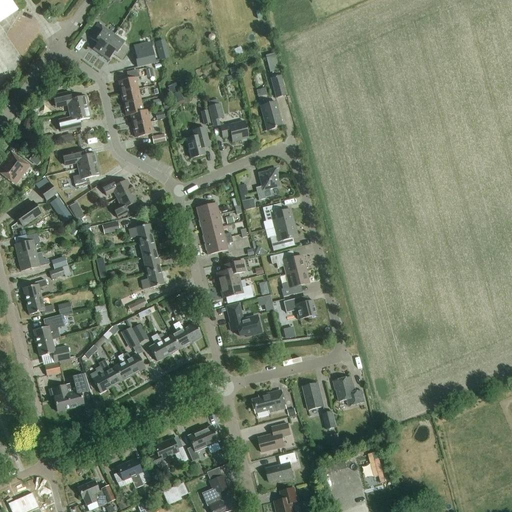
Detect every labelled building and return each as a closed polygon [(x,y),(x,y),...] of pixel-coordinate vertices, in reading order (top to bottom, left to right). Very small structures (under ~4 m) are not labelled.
[(98,24),(96,27),(88,38),(97,44),(93,50),(101,55),(112,38),(115,35),(98,24)] [(112,38),(101,55),(108,61),(113,54),(122,60),(129,50),(112,38)] [(151,45),(135,49),(138,61),(135,61),(137,68),(138,67),(155,64),(151,45)] [(274,54),(265,56),(268,64),(277,62),(274,54)] [(237,67),(230,69),(232,76),(239,74),(237,67)] [(270,78),(275,99),(286,96),(281,75),(270,78)] [(118,83),(121,94),(138,90),(136,78),(118,83)] [(177,85),(169,89),(172,95),(179,92),(177,85)] [(268,87),(259,89),(260,98),(269,97),(268,87)] [(123,105),(141,101),(138,90),(121,94),(123,105)] [(172,95),(171,95),(174,102),(183,98),(180,91),(179,92),(172,95)] [(86,96),(69,100),(68,93),(52,97),(55,109),(67,106),(69,112),(89,107),(86,96)] [(210,107),(208,107),(211,121),(224,118),(220,104),(218,104),(217,100),(209,102),(210,107)] [(126,117),(130,116),(144,112),(141,101),(123,105),(126,117)] [(276,102),(260,106),(267,131),(275,129),(275,127),(282,126),(276,102)] [(91,118),(89,107),(69,112),(70,118),(58,121),(61,132),(76,128),(75,122),(91,118)] [(200,112),(203,125),(210,123),(207,110),(200,112)] [(130,116),(133,127),(150,123),(147,111),(144,112),(130,116)] [(155,114),(157,120),(165,119),(163,112),(155,114)] [(25,120),(22,130),(31,133),(34,123),(25,120)] [(244,122),(229,125),(220,127),(223,138),(231,136),(232,142),(241,140),(241,143),(246,141),(246,139),(248,139),(244,122)] [(153,134),(150,123),(133,127),(135,138),(153,134)] [(205,155),(203,149),(209,147),(204,128),(192,131),(194,137),(186,140),(186,142),(186,143),(187,147),(188,148),(191,159),(205,155)] [(71,134),(58,137),(60,144),(73,141),(71,134)] [(164,134),(152,137),(153,145),(166,142),(164,134)] [(62,155),(64,162),(65,166),(76,164),(78,169),(97,165),(95,154),(79,157),(78,151),(62,155)] [(0,174),(16,186),(30,167),(11,152),(0,166),(0,174)] [(100,176),(97,165),(78,169),(79,176),(72,177),(75,188),(86,186),(84,180),(100,176)] [(258,174),(261,187),(255,188),(259,201),(265,199),(263,191),(279,187),(277,178),(278,178),(276,169),(268,171),(268,172),(258,174)] [(117,199),(133,191),(131,186),(129,187),(126,181),(114,186),(112,181),(101,186),(106,196),(113,193),(117,199)] [(56,194),(50,184),(40,191),(46,201),(56,194)] [(135,196),(133,191),(117,199),(120,206),(113,209),(118,219),(128,214),(126,208),(137,202),(134,197),(135,196)] [(72,218),(58,198),(49,204),(64,224),(72,218)] [(245,201),(242,202),(244,211),(255,208),(253,199),(245,201)] [(41,215),(33,203),(14,215),(22,227),(41,215)] [(196,208),(199,220),(219,215),(216,204),(196,208)] [(274,228),(294,224),(290,210),(276,214),(275,206),(262,209),(266,222),(272,220),(274,228)] [(73,213),(76,219),(83,216),(80,209),(73,213)] [(222,227),(219,215),(199,220),(202,232),(222,227)] [(118,223),(102,226),(104,235),(119,231),(118,223)] [(137,237),(138,243),(153,240),(149,224),(128,230),(130,239),(137,237)] [(297,237),(294,224),(274,228),(276,237),(270,238),(273,252),(285,249),(283,241),(297,237)] [(73,225),(68,232),(75,237),(80,230),(73,225)] [(205,244),(231,237),(230,233),(223,235),(222,227),(202,232),(205,244)] [(14,246),(17,259),(36,255),(34,250),(40,248),(36,234),(26,237),(27,243),(14,246)] [(231,237),(205,244),(208,256),(227,251),(226,244),(232,242),(231,237)] [(156,255),(153,240),(138,243),(142,258),(156,255)] [(257,247),(255,254),(261,256),(264,249),(257,247)] [(80,257),(88,259),(89,252),(82,251),(80,257)] [(284,267),(286,275),(305,270),(302,257),(288,260),(286,253),(270,258),(272,265),(276,264),(277,269),(284,267)] [(36,255),(17,259),(21,273),(39,268),(44,266),(41,257),(37,259),(36,255)] [(160,270),(156,255),(142,258),(146,274),(160,270)] [(96,260),(98,269),(105,268),(102,258),(96,260)] [(52,264),(54,270),(65,266),(63,260),(52,264)] [(220,287),(239,282),(237,275),(245,273),(242,261),(225,266),(226,271),(216,274),(220,287)] [(67,266),(49,272),(51,279),(64,275),(65,277),(71,276),(67,266)] [(98,269),(101,280),(107,278),(105,268),(98,269)] [(262,268),(255,269),(256,276),(263,274),(262,268)] [(160,270),(146,274),(147,280),(140,281),(143,291),(164,285),(160,270)] [(305,270),(286,275),(288,283),(281,285),(283,290),(281,290),(283,298),(296,294),(295,287),(309,284),(305,270)] [(23,289),(27,302),(41,299),(38,289),(47,287),(45,281),(35,284),(35,286),(23,289)] [(239,282),(220,287),(223,299),(235,296),(237,302),(253,298),(250,286),(241,289),(239,282)] [(273,295),(259,297),(260,305),(267,304),(268,311),(275,310),(273,295)] [(41,299),(27,302),(30,315),(42,312),(42,315),(53,313),(52,307),(43,309),(41,299)] [(144,299),(128,306),(130,312),(147,304),(144,299)] [(317,316),(313,301),(300,305),(299,299),(283,303),(286,314),(296,311),(298,320),(317,316)] [(170,314),(173,312),(169,305),(167,301),(161,304),(164,308),(166,307),(170,314)] [(57,306),(60,316),(73,313),(70,303),(57,306)] [(226,306),(228,315),(230,323),(229,324),(231,332),(237,331),(239,337),(251,334),(254,335),(261,334),(257,319),(254,317),(242,320),(238,303),(226,306)] [(106,304),(96,307),(102,326),(112,322),(106,304)] [(61,316),(60,317),(43,321),(45,328),(34,331),(37,344),(51,341),(60,338),(57,329),(64,327),(61,316)] [(182,329),(183,329),(179,322),(173,326),(176,333),(172,336),(180,350),(191,344),(182,329)] [(182,329),(191,344),(202,338),(194,323),(183,329),(182,329)] [(292,325),(281,327),(284,337),(293,335),(293,337),(299,336),(299,333),(294,334),(292,325)] [(130,350),(139,345),(130,328),(121,333),(130,350)] [(145,338),(139,328),(133,331),(138,342),(145,338)] [(107,340),(111,336),(107,332),(103,336),(107,340)] [(172,336),(165,339),(162,334),(157,337),(160,342),(168,356),(180,350),(172,336)] [(151,338),(155,345),(149,348),(157,363),(168,356),(160,342),(157,337),(157,335),(151,338)] [(40,358),(52,355),(54,363),(70,360),(67,347),(62,348),(61,345),(53,347),(51,341),(37,344),(40,358)] [(94,346),(89,351),(93,355),(98,350),(94,346)] [(93,355),(89,351),(85,355),(88,359),(93,355)] [(137,355),(130,359),(127,353),(123,356),(123,355),(122,355),(133,376),(145,369),(137,355)] [(122,382),(133,376),(122,355),(118,357),(121,364),(114,367),(122,382)] [(122,382),(114,367),(110,370),(104,360),(98,364),(100,368),(111,388),(122,382)] [(60,374),(58,363),(44,366),(46,376),(60,374)] [(96,370),(99,376),(92,380),(100,394),(111,388),(100,368),(96,370)] [(64,386),(70,409),(83,406),(80,394),(83,393),(82,393),(88,392),(84,374),(72,377),(73,384),(64,386)] [(333,383),(335,392),(336,391),(339,403),(347,401),(349,408),(365,404),(362,392),(355,394),(351,378),(333,383)] [(308,412),(324,408),(318,384),(303,388),(308,412)] [(56,412),(70,409),(64,386),(49,390),(51,401),(53,401),(56,412)] [(282,394),(274,396),(273,393),(265,396),(265,398),(252,401),(256,415),(269,412),(269,414),(286,410),(282,394)] [(322,414),(326,431),(337,428),(333,412),(322,414)] [(262,454),(285,448),(283,438),(291,436),(288,425),(272,429),(274,435),(258,439),(262,454)] [(211,427),(200,432),(207,448),(217,443),(220,450),(227,447),(221,435),(216,437),(211,427)] [(207,448),(200,432),(188,437),(193,448),(187,450),(193,462),(200,459),(196,452),(207,448)] [(330,436),(334,453),(342,451),(338,434),(330,436)] [(161,460),(167,458),(175,454),(179,464),(188,460),(182,448),(177,450),(172,439),(153,447),(156,455),(150,457),(155,470),(163,466),(161,460)] [(269,484),(284,480),(285,482),(293,479),(290,465),(297,463),(295,454),(279,458),(281,467),(266,470),(269,484)] [(143,486),(143,484),(151,481),(145,468),(139,470),(137,465),(137,464),(134,459),(116,467),(119,473),(113,476),(117,484),(131,478),(135,489),(143,486)] [(200,468),(194,470),(197,477),(203,474),(200,468)] [(191,469),(184,472),(187,479),(194,476),(191,469)] [(212,480),(218,494),(203,500),(206,507),(208,506),(210,511),(230,511),(236,510),(221,476),(212,480)] [(98,492),(94,481),(77,488),(82,499),(83,499),(86,506),(96,502),(97,506),(106,502),(107,504),(114,501),(108,486),(101,489),(102,491),(98,492)] [(188,496),(183,483),(162,492),(168,505),(188,496)] [(280,493),(282,501),(274,503),(275,511),(293,511),(292,505),(298,503),(294,490),(280,493)] [(10,511),(30,511),(38,509),(31,494),(7,504),(10,511)] [(378,511),(392,511),(388,498),(376,501),(378,511)] [(121,510),(128,507),(125,500),(118,504),(121,510)] [(145,501),(137,505),(139,510),(140,511),(149,511),(148,507),(145,501)]
